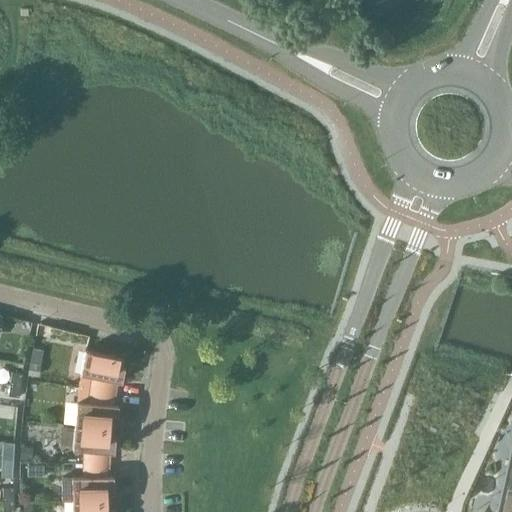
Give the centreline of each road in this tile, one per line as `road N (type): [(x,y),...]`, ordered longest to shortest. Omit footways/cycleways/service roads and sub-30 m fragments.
road 1 (tertiary): [(408,168),(286,511)]
road 2 (tertiary): [(312,511),(422,223),(447,185)]
road 3 (unclassified): [(397,103),(173,0)]
road 4 (residential): [(151,511),(161,341)]
road 5 (residential): [(0,295),(161,341)]
road 6 (tertiary): [(447,185),(485,173),(506,140),(502,101),(473,74)]
